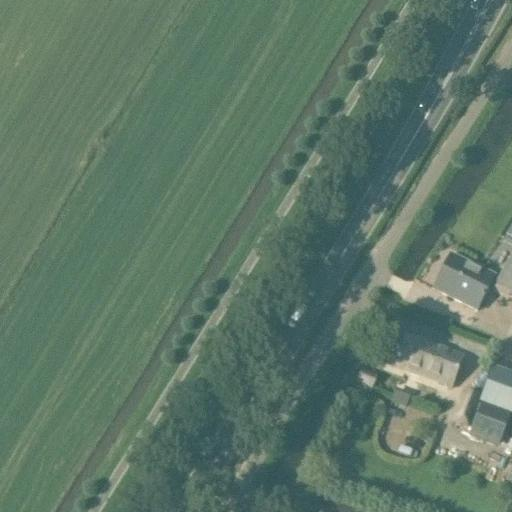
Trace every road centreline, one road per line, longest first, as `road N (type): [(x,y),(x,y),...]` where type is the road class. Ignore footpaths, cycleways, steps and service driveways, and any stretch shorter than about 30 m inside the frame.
road 1 (unclassified): [(511,42),(219,511)]
road 2 (primary): [(184,511),(439,94)]
